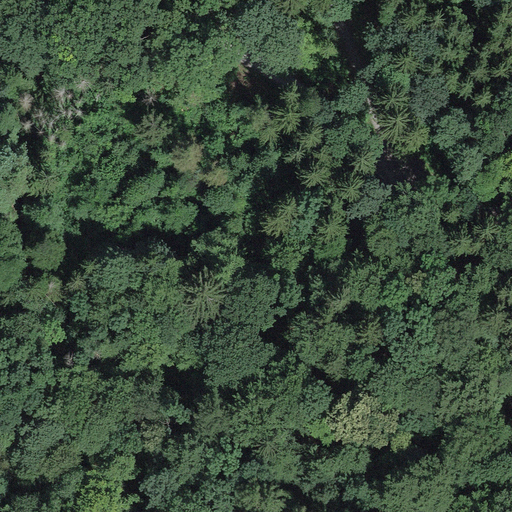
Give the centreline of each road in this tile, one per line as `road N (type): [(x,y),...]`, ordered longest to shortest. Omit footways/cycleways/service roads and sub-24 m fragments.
road 1 (track): [(403,203),(386,223),(319,261),(99,295),(0,323)]
road 2 (track): [(157,0),(305,95),(385,174)]
road 3 (track): [(385,174),(511,393)]
road 4 (track): [(332,0),(385,174)]
